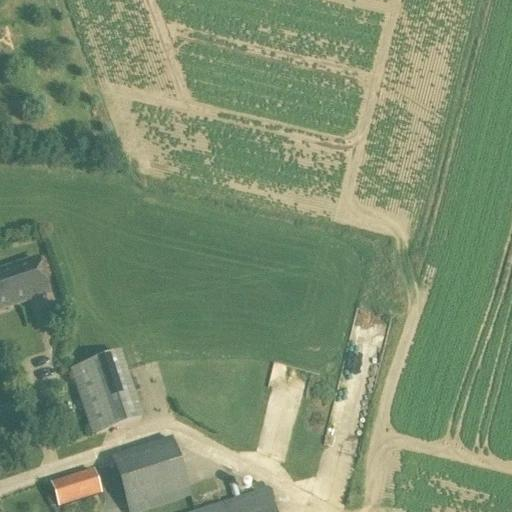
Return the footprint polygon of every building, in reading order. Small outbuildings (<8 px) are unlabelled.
[(0,311),(46,295),(35,261),(0,273),(0,311)] [(92,439),(142,421),(119,354),(69,371),(92,439)] [(287,396),(294,376),(278,371),(272,390),(287,396)] [(342,373),(342,395),(363,395),(363,373),(342,373)] [(118,511),(132,511),(180,495),(166,457),(106,478),(118,511)] [(58,509),(99,496),(92,473),(50,486),(58,509)] [(272,511),(266,492),(202,511),(272,511)]
